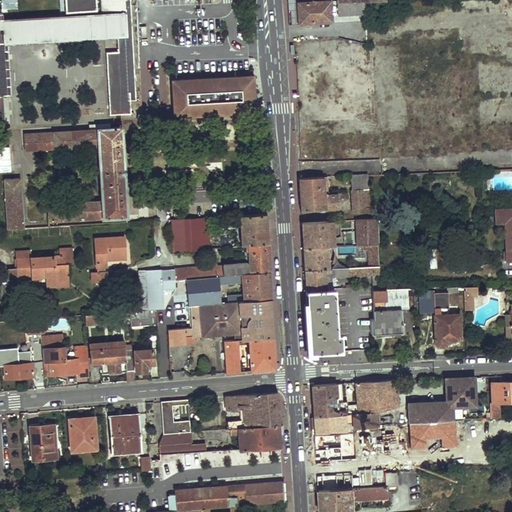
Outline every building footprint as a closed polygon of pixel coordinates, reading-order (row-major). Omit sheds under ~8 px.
[(125,36),(126,36),(125,9),(124,0),(101,0),(102,14),(0,19),(0,43),(9,42),(121,36),(125,36)] [(16,0),(0,0),(0,9),(17,9),(16,0)] [(58,0),(59,10),(65,9),(65,12),(96,11),(95,0),(58,0)] [(330,19),(328,0),(325,0),(297,1),(297,2),(295,2),(296,20),(298,19),(298,21),(330,19)] [(363,14),(363,2),(338,3),(336,3),(337,15),(363,14)] [(113,115),(130,114),(126,54),(132,54),(129,9),(125,9),(126,36),(125,36),(121,36),(122,54),(105,55),(109,115),(113,115)] [(0,95),(3,95),(11,95),(9,42),(0,43),(0,95)] [(170,83),(172,120),(254,115),(252,79),(252,77),(170,83)] [(126,217),(121,127),(119,127),(114,127),(95,128),(95,129),(51,132),(51,133),(22,135),(23,151),(52,149),(52,150),(96,148),(99,200),(60,203),(60,210),(46,211),(47,222),(101,218),(101,219),(126,217)] [(0,171),(10,171),(8,135),(0,135),(0,171)] [(369,206),(368,173),(351,174),(353,213),(370,212),(369,206)] [(330,180),(330,175),(298,177),(299,194),(300,210),(338,208),(337,199),(347,199),(347,193),(324,194),(323,181),(330,180)] [(7,229),(24,228),(20,179),(5,179),(7,229)] [(511,219),(511,208),(495,209),(495,224),(502,224),(502,220),(505,219),(511,219)] [(247,244),(267,242),(266,228),(265,214),(239,216),(241,245),(247,244)] [(204,248),(208,248),(206,218),(170,220),(172,252),(204,248)] [(377,229),(376,219),(353,220),(353,224),(356,224),(356,229),(377,229)] [(333,246),(332,221),(301,221),(302,236),(303,247),(328,246),(333,246)] [(377,244),(377,229),(356,229),(357,245),(359,245),(377,244)] [(124,238),(95,239),(97,273),(92,273),(92,282),(107,281),(106,261),(125,260),(124,238)] [(66,256),(72,256),(71,241),(58,241),(58,249),(62,249),(63,256),(66,256)] [(248,251),(267,249),(267,242),(247,244),(248,251)] [(17,251),(30,251),(29,243),(16,244),(17,251)] [(378,266),(377,244),(359,245),(360,249),(366,249),(367,267),(378,266)] [(329,268),(328,246),(303,247),(303,258),(304,269),(329,268)] [(56,273),(67,272),(66,256),(63,256),(62,249),(58,249),(30,251),(17,251),(18,271),(46,270),(56,269),(56,273)] [(224,274),(269,270),(268,258),(267,249),(248,251),(249,264),(245,262),(223,263),(224,274)] [(181,278),(224,274),(223,263),(181,267),(181,278)] [(379,290),(378,266),(367,267),(329,268),(304,269),(305,279),(305,290),(326,289),(325,277),(371,275),(372,287),(372,290),(379,290)] [(174,279),(181,278),(181,267),(173,267),(173,269),(161,270),(162,288),(174,288),(174,279)] [(46,279),(67,278),(67,272),(56,273),(56,269),(46,270),(46,279)] [(161,270),(146,272),(146,273),(148,308),(154,308),(163,307),(162,288),(161,270)] [(224,302),(270,298),(269,284),(269,270),(224,274),(181,278),(174,279),(174,288),(172,292),(175,328),(183,328),(189,327),(188,305),(189,305),(192,305),(220,303),(218,282),(223,282),(223,283),(239,282),(239,280),(241,280),(242,295),(226,296),(227,298),(224,299),(224,302)] [(141,309),(148,308),(146,273),(139,273),(141,309)] [(476,297),(476,286),(462,287),(463,301),(471,301),(471,298),(476,297)] [(337,333),(334,289),(326,289),(305,290),(307,319),(309,352),(341,351),(340,333),(337,333)] [(414,294),(413,289),(410,289),(404,289),(379,290),(372,290),(372,318),(369,318),(369,333),(402,331),(401,308),(408,307),(407,294),(414,294)] [(460,341),(458,313),(440,314),(439,307),(448,307),(447,291),(432,292),(432,289),(417,289),(417,304),(432,303),(434,342),(437,345),(443,345),(445,342),(460,341)] [(247,338),(272,336),(271,318),(270,298),(224,302),(220,303),(192,305),(189,305),(190,327),(191,337),(193,337),(232,333),(240,333),(240,339),(247,338)] [(472,309),(471,301),(463,301),(463,309),(472,309)] [(131,324),(155,322),(154,308),(148,308),(141,309),(129,310),(130,316),(131,324)] [(511,308),(506,309),(507,314),(502,314),(503,326),(509,326),(510,333),(511,332),(511,308)] [(121,316),(130,316),(129,310),(83,314),(84,324),(101,323),(101,322),(119,320),(119,316),(121,316)] [(511,332),(510,333),(509,326),(503,326),(504,336),(511,335),(511,332)] [(189,327),(183,328),(184,343),(193,343),(193,337),(191,337),(190,327),(189,327)] [(184,343),(183,328),(175,328),(167,329),(168,345),(184,343)] [(41,348),(60,347),(60,335),(41,336),(41,348)] [(249,371),(274,368),(273,352),(272,336),(247,338),(249,371)] [(102,373),(126,371),(124,350),(123,338),(90,341),(92,366),(101,365),(102,373)] [(224,373),(238,372),(236,339),(233,339),(222,340),(224,373)] [(86,346),(76,347),(77,354),(87,354),(86,346)] [(49,374),(78,372),(77,359),(62,360),(60,347),(41,348),(43,361),(48,361),(49,374)] [(145,363),(152,362),(151,348),(134,349),(135,372),(145,371),(145,363)] [(127,381),(134,381),(132,349),(124,350),(126,371),(127,381)] [(4,378),(33,376),(31,362),(16,363),(14,351),(1,352),(4,378)] [(87,354),(77,354),(77,359),(78,372),(79,377),(88,376),(87,354)] [(474,377),(445,378),(446,403),(455,402),(456,407),(460,406),(460,398),(475,397),(474,377)] [(341,397),(339,383),(325,384),(312,385),(313,401),(314,418),(344,414),(352,413),(375,413),(397,407),(395,381),(395,379),(354,382),(357,404),(346,405),(346,401),(336,402),(336,397),(341,397)] [(511,381),(491,383),(492,402),(489,402),(490,418),(500,417),(499,402),(511,401),(511,381)] [(239,427),(280,423),(278,408),(277,390),(225,395),(226,409),(242,407),(242,409),(243,419),(227,421),(227,428),(239,427)] [(475,397),(460,398),(460,406),(469,406),(476,406),(475,397)] [(163,435),(191,432),(190,422),(174,423),(172,406),(171,400),(161,401),(163,435)] [(446,403),(408,405),(409,423),(453,420),(453,407),(456,407),(455,402),(446,403)] [(456,407),(453,407),(453,420),(457,420),(461,420),(460,406),(456,407)] [(353,423),(345,423),(344,414),(314,418),(312,418),(313,434),(354,433),(353,429),(376,428),(376,423),(375,413),(352,413),(353,423)] [(111,454),(139,452),(137,415),(108,416),(111,454)] [(71,448),(94,446),(92,417),(68,418),(71,448)] [(409,423),(390,424),(391,439),(414,439),(414,440),(421,441),(421,442),(458,439),(457,434),(457,420),(453,420),(409,423)] [(461,420),(457,420),(457,434),(466,433),(465,420),(461,420)] [(241,450),(281,447),(280,435),(280,423),(239,427),(241,447),(241,450)] [(30,460),(56,457),(53,424),(28,426),(30,460)] [(159,443),(193,440),(192,432),(191,432),(163,435),(159,443)] [(197,450),(206,450),(206,443),(193,444),(193,440),(159,443),(160,454),(191,451),(197,450)] [(141,470),(150,469),(149,455),(140,456),(141,470)] [(410,458),(410,460),(390,461),(390,473),(397,472),(419,471),(418,457),(410,458)] [(388,487),(398,486),(397,472),(390,473),(384,473),(384,487),(388,487)] [(346,474),(319,474),(319,490),(346,489),(346,474)] [(204,507),(286,501),(285,491),(284,481),(201,488),(176,490),(177,494),(164,495),(166,511),(204,507)] [(351,501),(388,498),(388,487),(384,487),(346,489),(319,490),(317,490),(318,501),(318,511),(330,511),(351,511),(351,501)]
